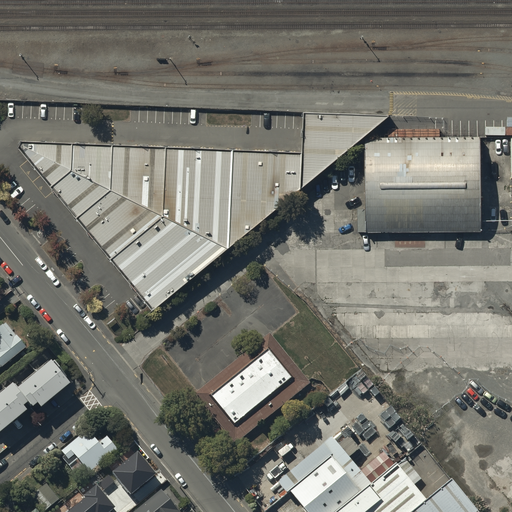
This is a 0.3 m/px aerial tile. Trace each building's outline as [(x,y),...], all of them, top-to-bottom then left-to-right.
[(304,154),(17,145),(154,310),(389,117),(306,114),(304,154)] [(482,138),(367,139),(367,233),(482,232),(482,138)] [(336,200),(305,226),(317,239),(347,212),(336,200)] [(26,348),(5,324),(0,328),(0,368),(1,368),(2,369),(26,348)] [(199,395),(237,445),(312,387),(274,338),(199,395)] [(0,436),(32,410),(34,411),(38,408),(41,411),(61,394),(64,398),(68,395),(65,392),(70,387),(68,386),(72,382),(67,377),(66,378),(54,364),(52,365),(49,362),(22,384),(24,387),(19,391),(14,386),(7,392),(5,390),(0,393),(0,436)] [(65,457),(62,458),(76,477),(85,469),(90,474),(92,472),(95,475),(101,469),(99,467),(118,451),(106,438),(103,441),(100,438),(96,441),(90,434),(90,433),(89,433),(88,433),(88,432),(87,432),(86,433),(85,433),(84,433),(84,434),(62,452),(65,457)] [(335,441),(283,485),(290,494),(293,492),(309,511),(339,511),(364,491),(356,482),(364,475),(350,459),(361,449),(353,439),(341,448),(335,441)] [(106,495),(97,502),(104,511),(110,511),(144,484),(142,481),(143,480),(137,473),(136,474),(126,462),(117,469),(115,466),(104,476),(106,478),(98,485),(106,495)] [(364,491),(339,511),(406,511),(426,496),(399,464),(364,491)] [(478,511),(450,478),(426,496),(406,511),(478,511)] [(44,511),(59,500),(46,484),(33,495),(35,498),(32,500),(42,511),(44,511)] [(60,502),(67,511),(82,500),(75,490),(60,502)] [(135,511),(179,511),(162,490),(135,511)]
